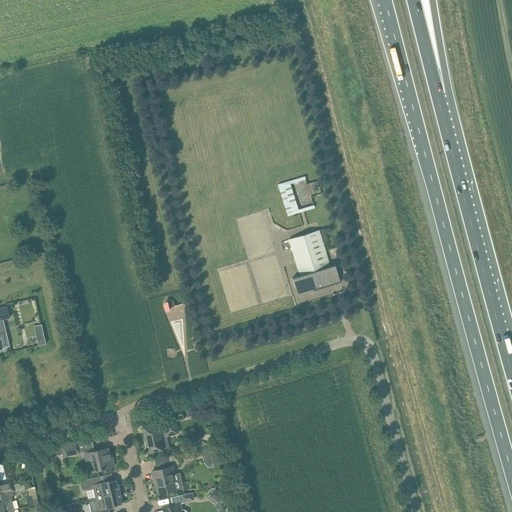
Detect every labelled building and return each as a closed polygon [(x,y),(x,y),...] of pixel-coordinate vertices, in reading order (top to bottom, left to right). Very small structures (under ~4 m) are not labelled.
[(280,183),(289,215),(314,208),(309,189),(304,191),(305,195),(297,197),(293,184),(306,180),(305,176),(280,183)] [(41,223),(33,225),(36,232),(43,230),(41,223)] [(289,239),(300,276),(292,278),(297,293),(312,288),(313,291),(332,285),(331,282),(340,280),(335,265),(330,266),(319,230),(289,239)] [(26,290),(18,292),(20,301),(28,299),(26,290)] [(183,305),(183,304),(175,306),(175,305),(175,304),(174,304),(174,303),(174,302),(173,301),(172,301),(172,300),(171,300),(170,299),(169,299),(168,299),(167,299),(166,299),(167,301),(166,302),(165,302),(165,303),(164,304),(164,305),(164,306),(164,307),(164,308),(165,309),(166,310),(167,310),(168,310),(169,310),(169,308),(183,305)] [(0,348),(2,348),(0,341),(0,329),(2,329),(0,320),(9,318),(7,307),(0,308),(0,348)] [(41,325),(34,327),(38,346),(46,344),(41,325)] [(147,440),(149,445),(150,452),(164,449),(161,436),(166,435),(166,436),(178,434),(175,420),(163,423),(164,427),(159,428),(159,426),(148,428),(147,426),(142,427),(145,441),(147,440)] [(80,453),(77,442),(61,446),(50,449),(51,457),(63,454),(63,457),(80,453)] [(217,446),(200,449),(202,456),(210,454),(212,456),(215,467),(222,465),(217,446)] [(114,466),(112,458),(110,458),(108,448),(95,451),(94,448),(84,451),(86,460),(88,472),(114,466)] [(155,485),(157,484),(159,494),(176,490),(172,475),(174,474),(173,466),(152,471),(154,479),(155,485)] [(92,498),(120,492),(118,485),(117,485),(116,480),(109,482),(109,481),(101,483),(99,476),(90,479),(80,481),(82,488),(86,491),(94,489),(95,497),(92,498)] [(0,494),(7,493),(15,491),(12,478),(0,480),(0,494)] [(216,490),(210,497),(218,504),(223,497),(216,490)] [(0,511),(13,510),(11,500),(13,492),(7,493),(0,494),(0,511)] [(122,499),(120,492),(92,498),(92,501),(88,502),(91,511),(90,511),(96,511),(97,511),(115,507),(114,506),(122,504),(121,499),(122,499)] [(194,500),(192,492),(182,495),(184,502),(194,500)] [(180,502),(172,504),(163,506),(163,511),(187,511),(184,510),(182,509),(180,502)]
